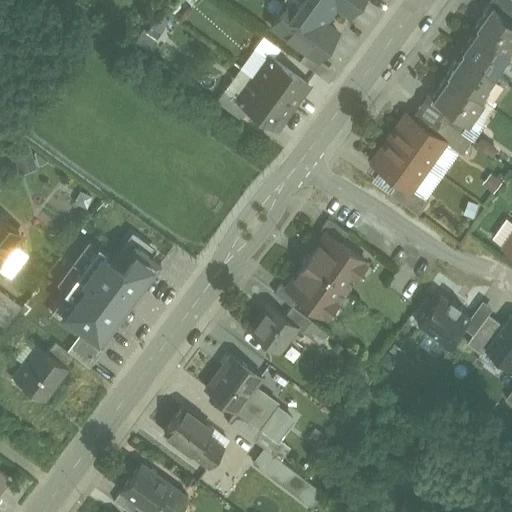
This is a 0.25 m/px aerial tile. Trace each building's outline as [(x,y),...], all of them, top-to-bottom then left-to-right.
[(349,12),(358,0),(280,0),(285,3),(271,21),(318,56),(337,29),(326,21),(325,16),(334,5),(339,5),(349,12)] [(491,1),(475,23),(511,49),(511,48),(511,47),(511,15),(491,0),(491,1)] [(511,0),(489,0),(491,1),(491,0),(511,15),(511,0)] [(147,48),(168,19),(155,11),(135,39),(147,48)] [(511,50),(511,49),(475,23),(476,25),(461,47),(498,74),(509,81),(509,80),(497,72),(511,50)] [(498,74),(461,47),(460,47),(462,49),(446,71),(484,97),(494,105),(495,104),(483,95),(498,74)] [(295,106),(313,83),(268,51),(251,73),(295,106)] [(484,97),(446,71),(448,72),(431,95),(468,120),(469,122),(470,120),(468,119),(484,97)] [(295,106),(251,73),(234,96),(278,129),(295,106)] [(468,120),(446,105),(439,115),(442,117),(461,130),(468,120)] [(433,130),(407,111),(389,135),(427,162),(444,138),(433,130)] [(461,130),(442,117),(433,130),(444,138),(461,151),(471,137),(461,130)] [(427,162),(389,135),(372,160),(398,178),(409,186),(410,186),(427,162)] [(409,186),(398,178),(389,191),(418,212),(427,198),(410,186),(409,186)] [(0,260),(19,235),(19,229),(0,215),(0,260)] [(347,230),(328,216),(320,227),(326,231),(326,230),(340,240),(347,230)] [(326,231),(311,251),(310,251),(301,262),(302,263),(287,284),(286,285),(300,295),(325,313),(365,258),(340,240),(326,230),(326,231)] [(72,296),(61,311),(101,340),(160,260),(134,241),(120,259),(98,242),(63,289),(72,296)] [(300,295),(286,285),(287,284),(282,280),(274,290),(292,304),(293,305),(300,295)] [(22,304),(0,288),(0,304),(14,315),(22,304)] [(440,291),(417,321),(450,345),(472,315),(461,307),(463,304),(453,296),(451,299),(440,291)] [(284,314),(268,302),(250,328),(277,348),(295,324),(296,323),(284,314)] [(14,315),(0,304),(0,321),(6,326),(14,315)] [(293,305),(292,304),(284,314),(296,323),(295,324),(303,329),(311,318),(293,305)] [(511,316),(510,315),(487,347),(511,365),(511,316)] [(74,354),(56,340),(47,351),(66,365),(74,354)] [(47,351),(38,344),(14,375),(43,397),(67,366),(66,365),(47,351)] [(261,374),(231,352),(230,353),(231,353),(223,364),(222,363),(222,365),(207,385),(206,385),(206,386),(236,408),(236,407),(260,375),(261,374)] [(212,426),(183,405),(164,430),(193,452),(193,451),(210,463),(222,447),(206,435),(212,426)] [(263,427),(236,407),(236,408),(227,420),(254,439),(263,427)] [(291,467),(265,447),(255,460),(281,479),(291,467)] [(174,511),(186,495),(140,462),(121,488),(139,501),(150,509),(155,501),(170,511),(174,511)] [(139,501),(121,488),(114,499),(131,511),(139,501)]
